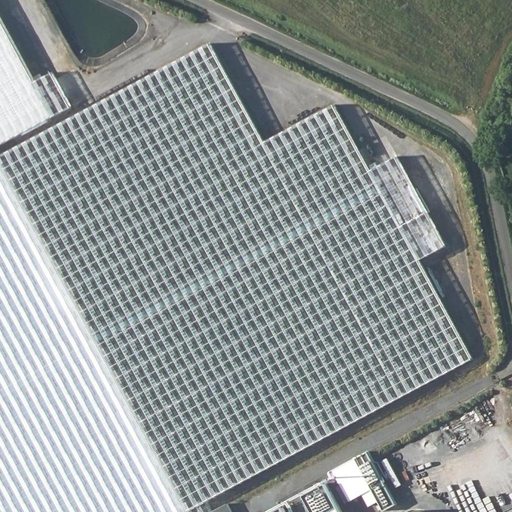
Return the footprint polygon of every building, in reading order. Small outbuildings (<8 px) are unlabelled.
[(0,144),(71,106),(54,73),(36,83),(0,17),(0,144)] [(210,42),(0,154),(0,511),(210,511),(215,510),(209,500),(470,359),(417,261),(445,246),(397,157),(370,171),(334,105),(264,142),(210,42)] [(372,450),(335,469),(351,501),(365,494),(371,506),(382,501),(386,510),(399,504),(372,450)] [(346,511),(329,480),(305,493),(315,511),(346,511)] [(297,489),(279,495),(282,502),(300,495),(297,489)]
